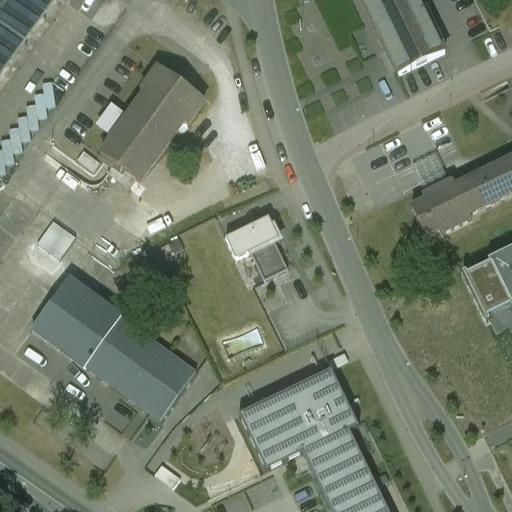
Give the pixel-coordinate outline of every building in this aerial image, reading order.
[(0,0),(0,77),(55,0),(0,0)] [(360,0),(386,52),(384,53),(395,74),(396,74),(399,79),(445,56),(417,0),(360,0)] [(204,104),(158,71),(142,94),(145,97),(101,158),(140,186),(184,125),(188,127),(204,104)] [(511,160),(454,189),(451,183),(448,185),(425,197),(422,198),(424,204),(411,211),(425,240),(438,232),(441,238),(471,223),(468,218),(511,196),(511,160)] [(156,206),(174,214),(184,192),(166,184),(156,206)] [(278,243),(268,221),(225,242),(235,264),(250,257),(263,285),(287,274),(273,245),(278,243)] [(511,252),(488,264),(490,267),(467,278),(466,275),(463,276),(487,326),(491,324),(488,320),(510,308),(511,311),(511,252)] [(66,273),(28,330),(84,367),(86,365),(120,314),(122,310),(66,273)] [(86,365),(163,419),(198,369),(120,314),(86,365)] [(330,373),(236,417),(264,475),(302,459),(327,511),(386,511),(349,434),(358,429),(330,373)] [(203,502),(219,496),(198,448),(183,455),(203,502)] [(220,511),(249,511),(285,496),(277,479),(218,506),(220,511)]
